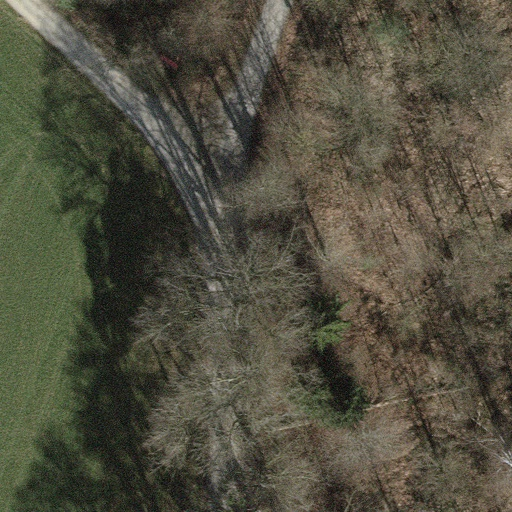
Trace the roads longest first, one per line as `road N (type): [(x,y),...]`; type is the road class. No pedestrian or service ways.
road 1 (unclassified): [(216,198),(225,511)]
road 2 (track): [(40,0),(170,129),(216,198)]
road 3 (track): [(285,0),(255,59),(216,198)]
